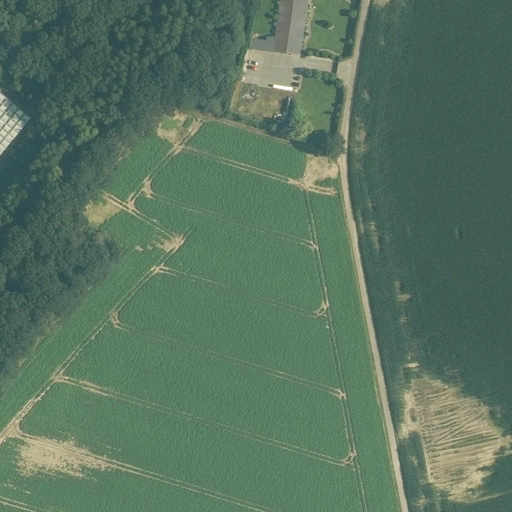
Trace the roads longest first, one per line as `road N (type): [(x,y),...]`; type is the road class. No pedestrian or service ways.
road 1 (track): [(409,511),(346,154),(164,100),(0,267)]
road 2 (unclassified): [(346,154),(367,0)]
